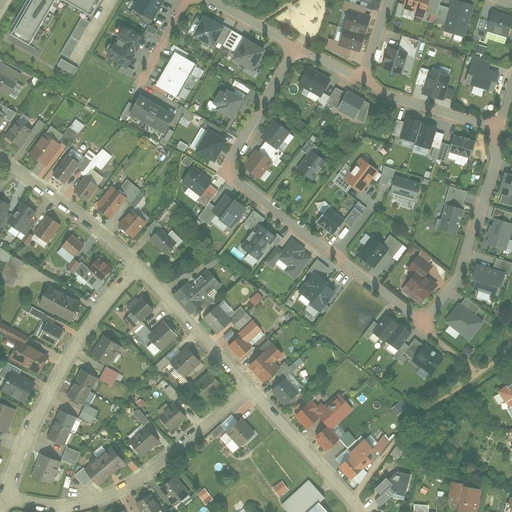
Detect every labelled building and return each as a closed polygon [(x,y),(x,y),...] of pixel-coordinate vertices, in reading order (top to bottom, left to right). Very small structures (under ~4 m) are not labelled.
[(34,0),(13,38),(31,49),(58,1),(92,20),(103,1),(100,0),(34,0)] [(136,0),(130,13),(151,24),(163,0),(136,0)] [(424,19),(429,0),(407,0),(404,14),(424,19)] [(452,0),(443,31),(462,36),(470,5),(452,0)] [(365,36),(370,19),(349,12),(344,29),(365,36)] [(487,33),(508,40),(511,26),(511,18),(494,12),(487,33)] [(192,36),(213,48),(225,27),(204,15),(192,36)] [(79,17),(62,55),(72,59),(89,22),(79,17)] [(147,40),(120,26),(104,56),(132,71),(147,40)] [(359,52),(365,36),(344,29),(338,45),(359,52)] [(232,59),(252,70),(263,50),(243,39),(232,59)] [(406,54),(389,49),(383,69),(400,74),(406,54)] [(175,52),(169,63),(192,76),(197,64),(175,52)] [(74,76),(78,68),(61,59),(57,66),(74,76)] [(169,63),(163,74),(186,87),(192,76),(169,63)] [(495,92),(500,74),(471,65),(466,83),(495,92)] [(0,70),(0,92),(8,98),(18,82),(0,70)] [(300,84),(320,95),(328,80),(307,70),(300,84)] [(445,100),(452,78),(431,71),(424,94),(445,100)] [(163,74),(157,85),(180,98),(186,87),(163,74)] [(215,110),(230,119),(242,99),(226,90),(224,94),(220,91),(212,104),(216,106),(215,110)] [(337,110),(354,120),(365,102),(348,92),(337,110)] [(140,97),(130,114),(147,124),(158,108),(140,97)] [(158,108),(147,124),(165,135),(175,118),(158,108)] [(182,117),(190,121),(194,114),(186,110),(182,117)] [(414,146),(430,150),(436,129),(419,124),(420,121),(406,117),(400,140),(414,144),(414,146)] [(29,128),(17,120),(4,139),(16,147),(29,128)] [(39,133),(44,123),(38,120),(33,130),(39,133)] [(287,132),(274,122),(261,138),(275,149),(287,132)] [(207,130),(195,150),(213,161),(225,141),(207,130)] [(59,145),(46,135),(31,155),(44,165),(59,145)] [(451,153),(470,160),(476,144),(457,137),(451,153)] [(272,163),(256,151),(244,167),(259,179),(272,163)] [(311,151),(296,170),(309,180),(323,161),(311,151)] [(78,164),(68,156),(53,176),(62,183),(78,164)] [(378,172),(360,158),(345,179),(362,192),(378,172)] [(391,187),(395,169),(383,167),(379,185),(391,187)] [(184,181),(202,196),(211,184),(193,169),(184,181)] [(511,175),(505,173),(498,194),(511,198),(511,175)] [(98,189),(87,178),(74,192),(85,203),(98,189)] [(417,204),(422,187),(396,180),(391,197),(417,204)] [(126,197),(114,188),(96,209),(108,219),(126,197)] [(225,223),(240,206),(226,195),(212,213),(225,223)] [(0,201),(0,227),(10,205),(0,201)] [(23,203),(9,223),(23,233),(37,213),(23,203)] [(438,230),(459,235),(465,212),(445,206),(438,230)] [(319,223),(334,236),(346,222),(331,209),(319,223)] [(146,222),(134,212),(121,227),(133,238),(146,222)] [(47,216),(34,233),(48,243),(61,226),(47,216)] [(505,249),(511,225),(496,220),(493,228),(491,227),(489,236),(491,237),(489,244),(505,249)] [(241,248),(257,260),(276,236),(259,224),(241,248)] [(179,244),(164,230),(153,241),(168,255),(179,244)] [(71,235),(62,247),(74,257),(84,245),(71,235)] [(373,237),(358,256),(374,268),(388,250),(373,237)] [(284,272),(296,280),(309,261),(300,254),(304,249),(293,241),(279,260),(288,267),(284,272)] [(0,260),(8,264),(1,281),(14,286),(24,260),(0,249),(0,260)] [(112,274),(109,271),(111,268),(98,257),(88,268),(82,263),(76,271),(98,290),(112,274)] [(404,288),(427,303),(437,289),(424,280),(432,267),(417,257),(408,270),(413,274),(404,288)] [(473,289),(498,295),(503,272),(479,266),(473,289)] [(174,294),(192,315),(202,307),(198,302),(222,284),(211,270),(187,289),(184,286),(174,294)] [(322,314),(338,294),(326,285),(327,283),(314,272),(299,291),(312,301),(309,304),(322,314)] [(41,304),(73,321),(82,305),(50,288),(41,304)] [(249,301),(255,306),(263,298),(258,292),(249,301)] [(154,310),(144,297),(129,309),(140,322),(154,310)] [(446,321),(470,339),(484,321),(460,303),(446,321)] [(217,308),(204,319),(217,334),(230,323),(217,308)] [(398,324),(385,316),(374,334),(387,342),(398,324)] [(39,337),(56,346),(64,330),(47,321),(39,337)] [(228,343),(241,358),(251,349),(247,345),(261,332),(252,322),(228,343)] [(177,336),(167,323),(151,337),(161,349),(177,336)] [(411,332),(398,324),(387,342),(400,350),(411,332)] [(9,358),(40,375),(49,358),(29,346),(31,343),(0,325),(0,332),(7,336),(2,344),(14,350),(9,358)] [(131,340),(139,347),(147,338),(138,331),(131,340)] [(120,345),(104,336),(94,354),(110,363),(120,345)] [(246,363),(264,383),(276,373),(269,365),(281,354),(273,344),(261,355),(259,351),(246,363)] [(446,361),(426,345),(414,360),(433,376),(446,361)] [(200,362),(188,348),(171,363),(183,377),(200,362)] [(162,358),(154,368),(160,372),(168,363),(162,358)] [(113,386),(119,373),(105,367),(99,380),(113,386)] [(84,369),(78,383),(91,390),(98,376),(84,369)] [(223,387),(210,372),(194,386),(207,401),(223,387)] [(0,391),(25,404),(34,387),(9,374),(0,391)] [(282,380),(271,390),(286,407),(297,397),(282,380)] [(511,381),(499,389),(511,413),(511,381)] [(78,383),(71,398),(84,404),(91,390),(78,383)] [(168,387),(164,392),(174,399),(178,395),(168,387)] [(351,408),(340,395),(318,413),(329,426),(351,408)] [(398,416),(408,405),(401,399),(392,410),(398,416)] [(0,431),(6,434),(16,410),(0,403),(0,431)] [(92,424),(98,410),(85,404),(79,418),(92,424)] [(187,419),(174,405),(160,418),(172,432),(187,419)] [(305,408),(295,416),(306,430),(316,422),(305,408)] [(139,410),(135,414),(142,425),(147,421),(139,410)] [(61,413),(56,426),(70,432),(76,419),(61,413)] [(256,434),(243,418),(226,433),(240,448),(256,434)] [(56,426),(50,440),(65,446),(70,432),(56,426)] [(159,444),(145,427),(129,441),(144,458),(159,444)] [(327,429),(314,438),(325,452),(338,443),(327,429)] [(338,439),(348,449),(357,440),(347,431),(338,439)] [(378,455),(364,440),(348,454),(350,457),(338,467),(350,480),(378,455)] [(76,465),(80,452),(66,447),(61,460),(76,465)] [(125,465),(113,449),(85,470),(96,485),(125,465)] [(60,463),(42,456),(33,478),(51,485),(60,463)] [(392,497),(404,501),(411,476),(396,472),(393,484),(387,478),(370,495),(381,507),(392,497)] [(187,496),(174,479),(161,488),(173,505),(187,496)] [(272,487),(278,497),(288,491),(283,481),(272,487)] [(325,499),(309,482),(283,505),(289,511),(326,511),(319,504),(325,499)] [(479,511),(484,491),(452,484),(449,497),(461,500),(459,511),(462,511),(479,511)] [(206,489),(198,493),(205,505),(212,501),(206,489)] [(159,511),(161,511),(152,496),(137,504),(141,511),(159,511)]
